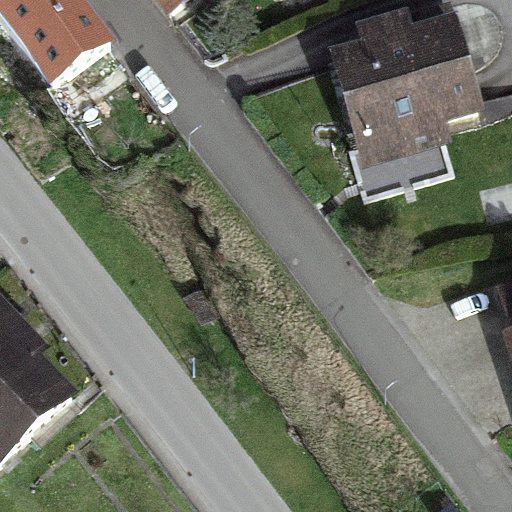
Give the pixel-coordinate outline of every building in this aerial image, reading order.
[(68,0),(17,0),(0,13),(0,16),(56,90),(108,51),(68,0)] [(0,0),(0,13),(17,0),(0,0)] [(154,0),(166,15),(185,0),(154,0)] [(358,54),(325,65),(359,181),(438,157),(430,129),(468,118),(441,30),(401,42),(396,27),(354,40),(358,54)] [(0,464),(70,400),(0,324),(0,464)] [(511,422),(511,342),(489,349),(510,423),(511,422)]
